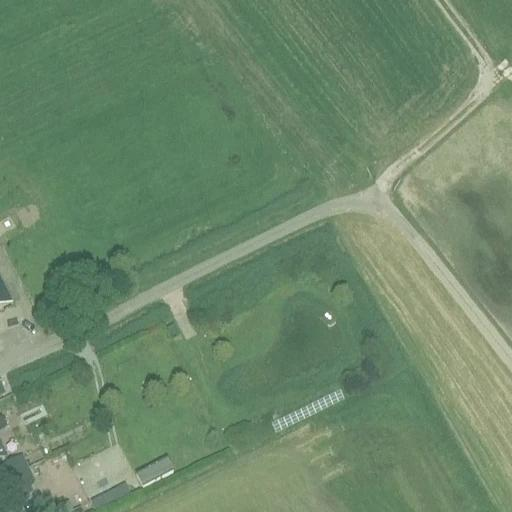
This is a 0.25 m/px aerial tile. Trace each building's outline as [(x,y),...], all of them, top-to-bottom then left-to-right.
[(41,237),(25,242),(32,267),(48,262),(41,237)] [(0,311),(12,305),(0,281),(0,311)] [(247,315),(265,338),(277,328),(260,306),(247,315)] [(35,483),(22,457),(3,466),(16,492),(18,491),(29,486),(35,483)] [(21,497),(32,492),(29,486),(18,491),(21,497)]
